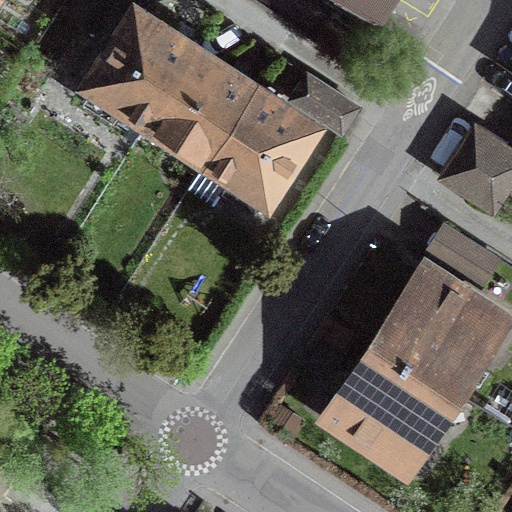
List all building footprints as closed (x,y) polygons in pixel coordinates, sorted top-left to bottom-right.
[(74,0),(67,11),(90,27),(109,0),(74,0)] [(138,135),(195,47),(136,9),(79,97),(138,135)] [(196,172),(253,85),(195,47),(138,135),(196,172)] [(308,74),(293,96),(337,127),(353,105),(308,74)] [(313,123),(253,85),(196,172),(257,211),(313,123)] [(495,206),(501,197),(511,178),(511,149),(505,145),(474,126),(443,175),(495,206)] [(511,133),(505,145),(511,149),(511,178),(501,197),(511,203),(511,133)] [(496,256),(446,223),(428,250),(478,283),(496,256)] [(380,341),(452,388),(497,316),(427,269),(380,341)] [(452,388),(380,341),(334,411),(405,459),(452,388)]
